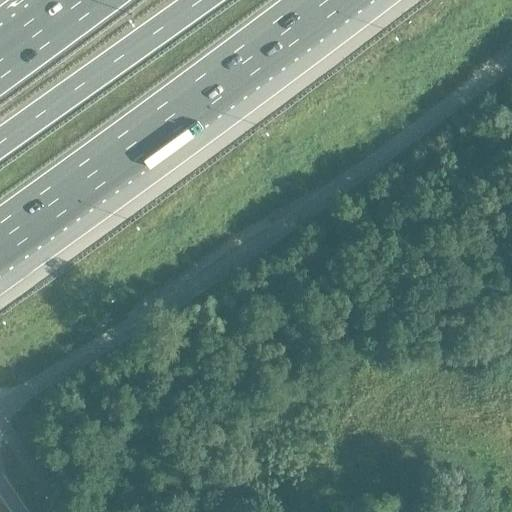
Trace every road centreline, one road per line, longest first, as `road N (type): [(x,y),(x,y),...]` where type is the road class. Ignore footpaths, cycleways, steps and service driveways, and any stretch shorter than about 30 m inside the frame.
road 1 (motorway): [(0,240),(321,0)]
road 2 (motorway): [(196,0),(0,142)]
